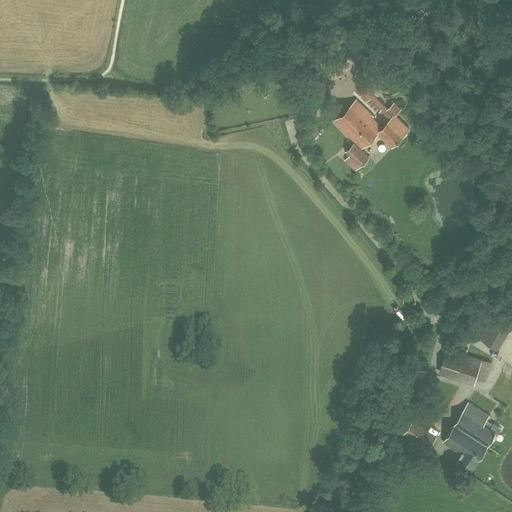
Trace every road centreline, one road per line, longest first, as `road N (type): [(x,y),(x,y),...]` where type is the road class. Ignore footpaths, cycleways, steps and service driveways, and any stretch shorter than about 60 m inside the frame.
road 1 (unclassified): [(347,511),(394,350),(511,260)]
road 2 (track): [(0,80),(107,76),(122,0)]
